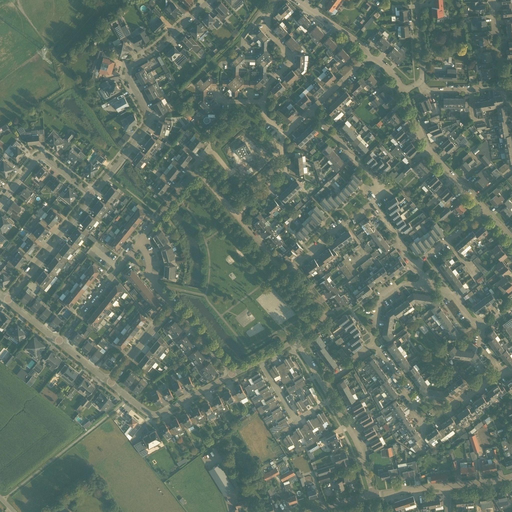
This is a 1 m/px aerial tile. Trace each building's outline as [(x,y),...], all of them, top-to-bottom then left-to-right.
[(330,0),(325,7),(328,9),(332,12),(334,8),(337,10),(341,4),(335,0),(330,0)] [(432,17),(437,16),(437,20),(444,19),(443,16),(442,0),(434,0),(435,8),(431,8),(432,17)] [(368,1),(363,8),(367,10),(372,4),(368,1)] [(228,10),(221,2),(215,8),(219,12),(216,15),(222,21),(228,15),(225,13),(228,10)] [(477,5),(477,2),(470,2),(471,9),(475,9),(475,12),(484,11),(484,4),(477,5)] [(180,10),(173,3),(171,5),(170,4),(164,10),(165,11),(164,12),(167,16),(168,15),(172,19),(178,13),(177,12),(180,10)] [(291,9),(293,11),(295,9),(291,4),(289,6),(286,3),(282,7),(287,13),(291,9)] [(511,5),(506,6),(506,9),(502,9),(501,10),(502,10),(503,17),(511,15),(511,14),(511,9),(511,8),(511,5)] [(159,17),(162,14),(155,7),(152,10),(159,17)] [(287,13),(282,7),(278,11),(279,12),(275,16),(279,21),(283,17),(287,13)] [(396,7),(397,15),(409,14),(409,13),(410,13),(410,10),(408,10),(408,9),(403,10),(403,7),(396,7)] [(203,18),(204,19),(202,20),(205,23),(205,24),(207,26),(208,25),(208,26),(211,23),(214,26),(216,26),(218,24),(220,26),(223,23),(216,16),(213,19),(209,14),(206,16),(205,16),(203,18)] [(301,24),(307,18),(304,14),(302,16),(300,14),(295,18),(301,24)] [(409,20),(409,14),(397,15),(395,16),(396,21),(398,20),(398,23),(404,23),(404,20),(409,20)] [(479,20),(479,16),(472,17),(473,25),(477,25),(477,29),(486,28),(485,20),(479,20)] [(311,23),(307,18),(301,24),(307,30),(311,26),(309,24),(311,23)] [(161,29),(163,28),(163,27),(166,25),(160,19),(152,27),(157,33),(161,29)] [(277,34),(283,28),(285,25),(282,22),(280,24),(279,24),(277,21),(274,25),(274,26),(275,28),(273,29),(277,34)] [(113,26),(115,31),(120,39),(125,36),(118,23),(113,26)] [(404,26),(404,23),(398,23),(398,28),(398,31),(410,31),(410,25),(404,26)] [(121,27),(126,36),(130,33),(126,25),(121,27)] [(200,35),(203,37),(209,32),(204,27),(201,29),(197,25),(193,28),(193,27),(190,30),(191,31),(190,31),(197,38),(200,35)] [(314,36),(320,30),(316,26),(313,29),(311,26),(307,30),(306,31),(310,35),(309,35),(312,38),(314,36)] [(258,39),(264,34),(259,28),(256,31),(252,31),(252,36),(256,36),(258,39)] [(283,28),(277,34),(281,38),(283,36),(285,38),(289,34),(283,28)] [(149,40),(144,30),(137,34),(137,35),(132,38),(136,46),(142,43),(142,44),(149,40)] [(324,34),(320,30),(314,36),(320,42),(324,38),(322,36),(324,34)] [(386,40),(387,38),(379,31),(375,35),(379,39),(376,43),(380,47),(386,40)] [(398,37),(399,37),(399,39),(405,39),(405,36),(410,36),(410,31),(398,31),(398,37)] [(289,34),(285,38),(287,40),(285,42),(289,46),(295,40),(291,36),(293,33),(291,32),(289,34)] [(481,32),(483,32),(473,33),(474,41),(479,41),(479,45),(488,44),(487,36),(481,36),(481,32)] [(261,46),(267,47),(267,43),(270,40),(264,34),(258,39),(256,41),(258,44),(258,46),(261,46)] [(191,46),(192,48),(192,49),(196,53),(201,48),(192,38),(189,41),(185,36),(184,37),(183,37),(182,37),(181,38),(180,40),(181,40),(180,41),(187,50),(191,46)] [(323,43),(327,47),(333,41),(329,37),(326,40),(324,38),(320,42),(317,45),(319,47),(323,43)] [(390,44),(386,40),(380,47),(384,50),(387,47),(389,48),(393,44),(394,44),(397,40),(395,38),(391,42),(390,44)] [(295,40),(289,46),(293,50),(294,48),(296,51),(301,47),(300,45),(295,40)] [(116,48),(116,49),(115,50),(114,51),(116,53),(117,54),(118,53),(120,56),(129,51),(123,41),(119,44),(118,45),(119,46),(116,48)] [(329,56),(337,49),(335,47),(337,45),(333,41),(327,47),(329,49),(326,51),(326,52),(327,54),(329,56)] [(388,54),(392,58),(398,51),(394,47),(396,46),(394,44),(393,44),(389,48),(391,50),(388,54)] [(298,53),(302,49),(304,51),(307,49),(303,45),(301,47),(296,51),(298,53)] [(263,59),(269,54),(267,51),(267,47),(261,46),(261,50),(258,53),(263,59)] [(180,52),(174,47),(171,49),(170,50),(167,53),(169,56),(168,57),(171,60),(172,59),(173,59),(176,63),(178,62),(182,62),(184,60),(188,57),(182,50),(180,52)] [(484,48),(477,48),(474,49),(474,53),(478,53),(478,55),(482,55),(483,61),(485,61),(485,63),(491,62),(491,60),(492,60),(491,55),(490,55),(490,51),(485,52),(484,48)] [(340,58),(346,53),(342,49),(339,51),(337,49),(329,56),(331,55),(333,57),(333,56),(337,60),(340,58)] [(399,49),(398,51),(392,58),(395,61),(399,57),(401,59),(405,55),(399,49)] [(102,60),(97,59),(95,68),(100,69),(99,72),(106,74),(106,73),(109,74),(110,71),(112,71),(114,62),(110,61),(110,59),(109,59),(110,55),(111,56),(103,52),(101,57),(103,58),(102,60)] [(250,61),(250,56),(245,56),(242,53),(236,58),(241,64),(245,61),(250,61)] [(250,56),(250,61),(255,62),(258,65),(263,59),(258,53),(255,56),(250,56)] [(346,53),(340,58),(346,65),(349,61),(347,59),(350,57),(346,53)] [(269,54),(263,59),(269,65),(272,62),(276,62),(276,57),(272,57),(269,54)] [(241,64),(236,58),(230,63),(233,67),(233,71),(238,71),(238,67),(241,64)] [(263,59),(258,65),(261,68),(260,72),(266,72),(266,68),(269,65),(263,59)] [(296,66),(298,66),(298,67),(296,70),(300,74),(304,70),(304,60),(296,60),(296,66)] [(136,73),(138,78),(147,74),(145,71),(151,68),(148,62),(139,67),(141,70),(136,73)] [(488,63),(480,64),(474,65),(475,71),(481,71),(481,73),(484,73),(484,77),(493,76),(492,68),(488,68),(488,63)] [(326,75),(332,81),(336,77),(334,75),(336,73),(331,68),(330,67),(328,69),(330,71),(326,75)] [(447,73),(439,73),(439,80),(456,80),(456,69),(453,69),(447,69),(447,73)] [(292,70),(288,74),(294,80),(300,74),(296,70),(294,72),(292,70)] [(148,83),(155,79),(151,71),(147,74),(138,78),(141,84),(142,83),(147,81),(148,83)] [(235,84),(241,78),(238,75),(238,71),(233,71),(233,75),(230,78),(235,84)] [(257,79),(263,85),(269,79),(266,76),(266,72),(260,72),(260,76),(257,79)] [(285,79),(283,81),(289,87),(290,88),(292,87),(289,84),(294,80),(288,74),(284,78),(285,79)] [(326,75),(320,80),(320,81),(324,85),(326,83),(328,84),(332,81),(326,75)] [(355,95),(365,86),(368,83),(370,86),(376,81),(371,75),(366,79),(364,76),(359,80),(357,82),(349,89),(355,95)] [(209,77),(204,82),(209,88),(212,85),(216,85),(216,80),(212,80),(209,77)] [(311,84),(314,86),(319,92),(323,89),(322,87),(324,85),(320,81),(317,77),(314,79),(315,80),(311,84)] [(226,86),(229,89),(235,84),(230,78),(227,80),(223,80),(222,86),(226,86)] [(235,84),(240,89),(244,86),(248,87),(248,81),(244,81),(241,78),(235,84)] [(147,94),(156,89),(159,87),(155,79),(148,83),(150,86),(144,89),(147,94)] [(206,91),(209,88),(204,82),(200,79),(197,82),(194,84),(197,88),(201,91),(200,95),(206,95),(206,91)] [(250,81),(250,87),(254,87),(257,90),(263,85),(257,79),(254,81),(250,81)] [(116,92),(119,90),(115,83),(111,85),(110,86),(107,80),(101,84),(104,89),(101,90),(106,98),(112,94),(113,95),(117,93),(116,92)] [(279,82),(275,85),(281,91),(283,90),(286,90),(289,87),(283,81),(281,83),(279,82)] [(235,84),(229,89),(232,92),(232,96),(237,96),(238,92),(240,89),(235,84)] [(272,95),(273,95),(277,99),(279,97),(277,95),(281,91),(275,85),(271,89),(275,93),(273,95),(273,94),(272,95)] [(319,92),(314,86),(307,92),(312,97),(314,94),(315,96),(319,92)] [(147,94),(150,99),(155,96),(157,99),(162,96),(164,95),(159,87),(156,89),(147,94)] [(343,92),(341,94),(347,101),(350,99),(352,101),(354,100),(360,106),(362,104),(351,92),(349,94),(346,91),(344,93),(343,92)] [(389,96),(383,91),(379,95),(385,102),(382,105),(387,110),(392,105),(390,103),(394,100),(390,95),(389,96)] [(307,92),(301,98),(307,104),(311,100),(309,99),(312,97),(307,92)] [(345,103),(347,101),(341,94),(339,96),(340,97),(338,99),(346,108),(348,106),(345,103)] [(206,95),(200,95),(200,99),(199,100),(197,101),(199,104),(203,107),(209,102),(206,99),(206,95)] [(493,99),(485,101),(487,109),(491,109),(491,110),(493,110),(493,108),(497,108),(497,113),(494,113),(495,114),(493,114),(493,111),(489,112),(489,117),(490,117),(491,117),(494,116),(496,115),(496,116),(507,114),(505,106),(502,106),(501,104),(503,103),(501,95),(493,96),(493,99)] [(162,96),(157,99),(158,102),(153,105),(156,110),(164,105),(167,104),(168,103),(165,98),(164,99),(162,96)] [(106,107),(108,106),(109,108),(111,109),(113,110),(115,110),(116,110),(117,110),(118,112),(129,106),(124,97),(117,101),(116,97),(104,103),(105,104),(106,107)] [(295,104),(299,108),(301,106),(303,108),(307,104),(301,98),(295,104)] [(375,98),(373,101),(371,102),(375,107),(380,103),(375,98)] [(468,107),(468,101),(465,101),(465,98),(459,98),(459,107),(463,107),(465,111),(469,111),(469,107),(468,107)] [(334,100),(332,102),(339,109),(341,107),(344,110),(346,108),(338,99),(335,101),(334,100)] [(428,99),(423,101),(427,110),(432,108),(433,112),(437,111),(433,103),(430,104),(428,99)] [(449,107),(449,99),(443,99),(443,101),(440,101),(440,107),(449,107)] [(427,110),(423,101),(418,103),(423,115),(428,113),(427,110)] [(212,110),(216,111),(215,116),(219,116),(220,105),(216,105),(212,105),(209,102),(203,107),(206,111),(209,114),(212,110)] [(333,119),(335,118),(337,116),(341,112),(339,109),(332,102),(330,104),(331,105),(329,107),(330,108),(326,112),(333,119)] [(164,105),(156,110),(159,115),(164,112),(166,115),(171,112),(167,104),(164,105)] [(289,110),(294,116),(298,112),(297,110),(299,108),(295,104),(289,110)] [(290,120),(294,116),(289,110),(285,113),(283,112),(281,114),(285,118),(287,116),(290,120)] [(391,116),(388,113),(383,118),(387,122),(389,120),(394,125),(401,119),(395,112),(391,116)] [(127,117),(129,122),(123,127),(128,131),(136,121),(137,121),(135,117),(136,116),(134,114),(133,114),(127,117)] [(355,120),(350,125),(351,126),(355,121),(356,122),(358,120),(352,114),(351,116),(355,120)] [(432,132),(442,128),(439,121),(439,118),(438,119),(430,122),(431,124),(434,123),(434,125),(428,128),(430,133),(432,132)] [(158,121),(157,126),(166,129),(170,130),(172,124),(170,124),(171,121),(165,119),(164,122),(158,121)] [(343,124),(344,125),(339,129),(341,131),(340,133),(342,134),(349,127),(351,126),(347,122),(346,121),(343,124)] [(311,125),(307,128),(313,135),(317,131),(311,125)] [(27,138),(28,138),(29,144),(39,143),(38,134),(32,135),(31,132),(26,133),(25,132),(22,126),(17,129),(23,138),(25,136),(27,138)] [(166,129),(157,126),(155,132),(161,134),(160,137),(166,139),(167,136),(164,135),(166,129)] [(349,127),(342,134),(344,136),(345,135),(347,137),(355,130),(351,126),(349,127)] [(440,134),(444,139),(450,133),(448,131),(446,132),(444,127),(442,128),(432,132),(434,137),(440,134)] [(313,135),(307,128),(303,132),(309,138),(313,135)] [(395,130),(388,136),(391,139),(393,137),(396,141),(405,133),(402,129),(397,133),(395,130)] [(71,130),(64,139),(68,142),(75,133),(71,130)] [(350,143),(356,136),(358,134),(355,130),(347,137),(349,140),(348,141),(350,143)] [(450,133),(444,139),(446,141),(441,145),(445,149),(455,140),(451,136),(452,135),(455,133),(453,130),(450,133)] [(303,132),(299,136),(304,142),(309,138),(303,132)] [(202,138),(195,133),(193,135),(196,137),(192,142),(199,147),(203,143),(198,139),(200,137),(201,138),(202,138)] [(398,151),(404,145),(402,143),(409,136),(405,133),(396,141),(399,144),(390,152),(393,155),(398,151)] [(50,135),(49,136),(48,137),(48,139),(49,140),(50,140),(48,143),(51,145),(50,146),(53,148),(54,148),(57,150),(65,141),(56,134),(54,137),(53,136),(51,135),(50,135)] [(304,142),(299,136),(295,140),(300,146),(304,142)] [(355,146),(360,141),(356,136),(350,143),(351,145),(353,144),(355,146)] [(151,137),(148,141),(155,147),(157,149),(161,145),(163,142),(158,138),(156,141),(151,137)] [(462,146),(467,141),(468,141),(465,138),(459,143),(459,142),(458,143),(455,140),(445,149),(448,153),(453,149),(455,151),(461,145),(462,146)] [(20,149),(23,145),(16,140),(11,146),(15,149),(13,152),(12,151),(10,154),(11,155),(10,156),(17,162),(22,156),(23,157),(25,153),(20,149)] [(481,157),(480,158),(486,166),(491,162),(487,142),(486,140),(477,147),(480,150),(478,152),(481,157)] [(148,141),(144,146),(149,150),(147,152),(152,156),(155,152),(153,150),(155,147),(148,141)] [(360,141),(355,146),(357,148),(356,149),(357,151),(364,145),(360,141)] [(196,152),(199,147),(192,142),(189,146),(186,144),(184,147),(190,152),(191,152),(191,151),(190,152),(189,151),(191,148),(196,152)] [(406,147),(404,145),(398,151),(400,153),(404,150),(407,154),(415,147),(411,143),(406,147)] [(240,158),(250,152),(246,144),(235,150),(240,158)] [(332,149),(328,145),(322,151),(326,155),(332,149)] [(364,145),(357,151),(359,153),(360,152),(363,154),(368,149),(364,145)] [(511,151),(511,145),(504,147),(504,150),(500,151),(501,153),(505,153),(511,151)] [(184,147),(182,149),(185,151),(181,156),(188,161),(192,157),(187,153),(189,151),(190,152),(184,147)] [(418,151),(415,147),(407,154),(404,156),(408,160),(407,161),(409,163),(416,157),(414,155),(418,151)] [(69,163),(70,162),(73,164),(78,159),(80,161),(80,162),(86,155),(80,151),(78,153),(72,148),(70,151),(69,150),(64,157),(67,160),(69,163)] [(332,149),(326,155),(330,159),(336,153),(332,149)] [(140,151),(136,155),(144,161),(148,157),(150,159),(152,156),(147,152),(145,155),(140,151)] [(334,163),(340,158),(336,153),(330,159),(334,163)] [(365,162),(367,164),(374,158),(370,154),(364,159),(366,161),(365,162)] [(13,169),(8,165),(10,161),(3,155),(0,159),(0,161),(2,163),(0,165),(0,172),(0,173),(6,177),(7,177),(8,175),(8,174),(13,169)] [(86,169),(83,173),(90,178),(98,169),(97,168),(101,164),(102,164),(106,159),(100,155),(96,160),(97,161),(95,164),(93,165),(91,163),(89,165),(87,165),(86,166),(84,167),(86,169)] [(140,166),(144,161),(136,155),(133,160),(137,164),(135,166),(140,170),(142,168),(140,166)] [(175,158),(173,161),(179,166),(179,165),(179,166),(178,165),(180,162),(184,166),(188,161),(181,156),(177,160),(175,158)] [(469,165),(474,161),(471,157),(466,161),(465,161),(460,166),(465,172),(471,167),(469,165)] [(504,164),(503,165),(507,169),(511,164),(511,157),(505,158),(506,163),(504,164)] [(344,162),(340,158),(334,163),(338,167),(344,162)] [(374,158),(367,164),(369,166),(370,165),(372,167),(377,162),(374,158)] [(380,160),(377,162),(372,167),(379,174),(381,173),(382,174),(390,166),(386,162),(384,163),(381,159),(380,160)] [(413,168),(417,172),(419,170),(424,174),(430,169),(422,160),(413,168)] [(173,165),(170,170),(177,175),(180,171),(176,167),(178,165),(179,166),(173,161),(171,163),(173,165)] [(409,165),(405,168),(403,171),(406,174),(412,168),(409,165)] [(45,170),(46,169),(43,167),(42,167),(36,174),(42,179),(38,184),(42,187),(48,179),(44,177),(48,172),(45,170)] [(496,178),(501,174),(496,168),(491,172),(496,178)] [(163,172),(161,175),(168,180),(168,179),(168,180),(166,179),(168,176),(173,180),(177,175),(170,170),(166,174),(163,172)] [(481,171),(475,176),(477,178),(478,177),(479,178),(474,182),(480,189),(487,184),(483,179),(486,177),(481,171)] [(348,181),(349,182),(355,188),(361,182),(360,180),(361,179),(355,172),(351,176),(352,178),(348,181)] [(162,179),(158,184),(165,190),(169,185),(164,181),(166,179),(168,180),(167,180),(168,180),(161,175),(160,177),(162,179)] [(428,190),(429,189),(439,180),(436,176),(431,180),(428,177),(422,184),(428,190)] [(63,184),(57,179),(53,184),(49,181),(50,180),(49,180),(44,186),(50,190),(52,188),(56,191),(58,189),(59,189),(61,186),(63,184)] [(296,180),(292,184),(297,190),(302,186),(296,180)] [(443,184),(439,180),(429,189),(433,193),(432,194),(434,196),(440,190),(438,188),(443,184)] [(345,186),(352,193),(354,191),(352,190),(355,188),(349,182),(345,186)] [(162,194),(165,190),(158,184),(155,188),(152,186),(150,189),(157,194),(157,193),(156,194),(155,193),(157,190),(162,194)] [(297,190),(292,184),(288,188),(293,194),(297,190)] [(118,199),(123,192),(118,188),(116,190),(112,186),(108,191),(118,199)] [(350,195),(352,193),(345,186),(341,190),(346,196),(349,194),(350,195)] [(488,195),(491,199),(490,200),(494,205),(498,202),(500,204),(505,200),(500,195),(498,193),(501,189),(500,190),(498,187),(488,195)] [(288,188),(283,192),(289,198),(293,194),(288,188)] [(440,190),(434,196),(433,197),(428,202),(430,205),(438,198),(441,201),(443,199),(451,192),(447,188),(442,192),(440,190)] [(20,192),(19,194),(19,195),(24,200),(24,201),(27,203),(31,197),(33,199),(36,195),(31,190),(29,193),(24,189),(21,193),(20,192)] [(74,192),(72,191),(69,189),(65,193),(62,191),(57,198),(60,201),(61,199),(66,203),(68,201),(71,203),(74,199),(74,200),(77,197),(76,196),(77,195),(74,193),(74,192)] [(337,194),(343,201),(345,199),(344,198),(346,196),(341,190),(337,194)] [(109,199),(107,202),(112,206),(118,199),(108,191),(104,196),(109,199)] [(289,198),(283,192),(279,196),(285,202),(289,198)] [(335,192),(331,196),(338,204),(340,202),(341,203),(343,201),(337,194),(335,192)] [(454,196),(451,192),(443,199),(447,202),(444,205),(443,206),(446,209),(448,208),(448,207),(453,203),(450,200),(454,196)] [(331,210),(338,204),(331,196),(330,195),(326,199),(324,197),(320,201),(328,210),(329,208),(331,210)] [(399,202),(395,197),(386,204),(387,206),(385,207),(391,215),(397,210),(400,208),(397,203),(399,202)] [(274,199),(270,203),(279,212),(283,209),(281,207),(284,205),(279,200),(277,203),(274,199)] [(505,218),(511,211),(510,209),(511,206),(511,205),(508,201),(507,199),(502,204),(504,207),(499,211),(505,218)] [(100,200),(97,205),(104,211),(108,206),(110,208),(112,206),(107,202),(105,204),(100,200)] [(21,208),(14,202),(9,208),(13,212),(11,215),(17,220),(20,217),(16,214),(21,208)] [(269,210),(266,212),(271,217),(273,215),(274,216),(275,216),(279,212),(270,203),(269,202),(269,203),(265,207),(269,210)] [(457,216),(466,208),(461,203),(456,208),(453,210),(457,216)] [(134,212),(143,219),(145,216),(144,215),(145,213),(144,213),(146,210),(138,204),(136,206),(138,208),(134,212)] [(97,213),(96,216),(101,220),(103,217),(100,216),(104,211),(97,205),(93,210),(97,213)] [(313,211),(310,214),(309,215),(312,218),(317,224),(324,217),(322,215),(323,214),(316,205),(311,209),(313,211)] [(59,211),(52,206),(50,208),(53,210),(49,215),(56,221),(60,216),(55,212),(57,210),(59,211),(58,211),(59,212),(59,211)] [(439,220),(443,217),(444,218),(451,212),(448,208),(446,209),(441,214),(441,215),(437,218),(439,220)] [(397,210),(391,215),(392,217),(391,218),(393,220),(400,215),(397,210)] [(131,217),(139,223),(140,221),(141,221),(143,219),(134,212),(131,217)] [(89,214),(88,215),(85,219),(93,225),(96,220),(99,222),(101,220),(96,216),(94,218),(89,214)] [(257,229),(265,223),(261,219),(263,217),(260,214),(255,218),(257,221),(254,224),(257,229)] [(52,225),(56,221),(49,215),(45,220),(43,218),(41,220),(48,225),(47,225),(46,224),(48,222),(52,225)] [(396,225),(403,220),(404,220),(400,215),(393,220),(394,223),(396,222),(397,224),(396,225)] [(2,231),(3,232),(6,227),(8,228),(10,228),(12,225),(11,224),(14,221),(9,217),(7,220),(2,216),(0,218),(0,229),(2,231)] [(127,221),(135,228),(137,225),(139,223),(131,217),(127,221)] [(317,224),(312,218),(307,222),(314,229),(316,227),(315,226),(317,224)] [(93,225),(85,219),(81,224),(86,227),(84,230),(89,234),(91,231),(89,230),(93,225)] [(367,228),(374,223),(372,221),(371,222),(369,219),(366,222),(364,219),(359,223),(361,225),(363,224),(367,228)] [(47,226),(48,225),(41,220),(39,222),(42,224),(38,229),(45,235),(49,230),(44,226),(46,224),(47,225),(47,226)] [(403,220),(396,225),(402,233),(404,231),(405,232),(412,227),(408,223),(406,224),(403,220)] [(135,228),(127,221),(123,225),(125,227),(131,232),(133,230),(134,230),(135,228)] [(303,226),(309,231),(311,229),(312,231),(314,229),(307,222),(303,226)] [(428,231),(430,235),(435,241),(443,235),(441,233),(443,231),(436,222),(431,226),(433,228),(428,231)] [(268,227),(265,223),(257,229),(261,233),(265,230),(267,233),(272,228),(269,226),(268,227)] [(367,228),(370,233),(376,229),(374,226),(376,225),(374,223),(367,228)] [(486,224),(484,226),(483,225),(479,229),(484,235),(488,231),(491,229),(486,224)] [(25,225),(23,227),(29,234),(32,231),(25,225)] [(306,237),(307,235),(308,235),(306,233),(309,231),(303,226),(299,230),(306,237)] [(125,227),(121,231),(128,237),(130,234),(131,232),(125,227)] [(156,242),(166,234),(165,235),(164,234),(165,234),(161,230),(162,229),(160,227),(155,231),(157,235),(153,238),(156,241),(156,242)] [(269,243),(278,235),(274,230),(276,229),(274,227),(272,228),(267,233),(269,235),(265,238),(269,242),(268,243),(269,243)] [(73,232),(74,233),(81,239),(84,241),(89,234),(84,230),(82,232),(78,228),(77,229),(76,228),(73,232)] [(41,239),(45,235),(38,229),(34,234),(32,232),(30,234),(36,239),(35,238),(37,236),(41,239)] [(376,229),(370,233),(373,238),(381,232),(379,230),(378,231),(376,229)] [(479,229),(474,233),(480,239),(484,235),(479,229)] [(128,237),(121,231),(120,230),(116,234),(124,241),(126,239),(128,237)] [(306,237),(299,230),(295,234),(300,239),(303,237),(304,238),(306,237)] [(345,231),(343,233),(348,240),(353,237),(348,231),(346,233),(345,231)] [(473,241),(475,239),(478,242),(480,240),(480,239),(474,233),(472,231),(468,235),(473,241)] [(75,241),(73,244),(78,248),(80,245),(78,244),(81,239),(74,233),(73,232),(70,236),(71,237),(70,238),(75,241)] [(373,238),(377,242),(383,238),(381,235),(382,234),(381,232),(373,238)] [(348,240),(343,233),(341,234),(342,236),(339,238),(344,244),(348,240)] [(24,241),(27,243),(34,249),(37,244),(33,240),(35,238),(36,239),(36,240),(36,239),(30,234),(28,236),(24,241)] [(113,239),(111,237),(121,246),(123,243),(124,241),(116,234),(113,239)] [(170,244),(168,240),(166,236),(165,236),(167,234),(166,234),(156,242),(159,246),(163,243),(165,246),(170,244)] [(278,246),(283,242),(284,242),(282,239),(278,235),(269,243),(272,247),(276,244),(278,246)] [(435,241),(430,235),(426,238),(431,245),(433,244),(432,242),(435,241)] [(468,235),(464,238),(469,245),(473,241),(468,235)] [(119,248),(121,246),(111,237),(107,242),(109,244),(107,246),(112,250),(114,247),(116,249),(118,247),(119,248)] [(336,238),(334,240),(339,247),(344,244),(339,238),(337,239),(336,238)] [(377,242),(380,247),(388,241),(386,239),(385,240),(383,238),(377,242)] [(429,247),(431,245),(426,238),(421,241),(426,247),(428,245),(429,247)] [(464,238),(459,242),(464,248),(469,245),(464,238)] [(426,247),(421,241),(420,239),(416,243),(414,240),(409,244),(410,246),(416,253),(417,252),(419,254),(427,249),(426,247)] [(339,247),(334,240),(331,241),(332,243),(330,245),(334,250),(339,247)] [(388,241),(380,247),(383,251),(380,253),(382,256),(383,255),(388,252),(386,249),(390,247),(388,244),(389,243),(388,241)] [(78,248),(73,244),(71,246),(66,242),(63,247),(70,253),(72,255),(78,248)] [(464,248),(459,242),(455,246),(460,252),(462,254),(463,254),(467,251),(464,248)] [(30,253),(34,249),(27,243),(23,248),(20,246),(18,248),(25,253),(23,252),(25,250),(30,253)] [(291,245),(288,247),(293,252),(295,250),(299,253),(303,249),(296,243),(292,246),(291,245)] [(498,258),(500,261),(503,259),(507,256),(508,255),(504,250),(505,250),(503,248),(499,243),(498,244),(498,245),(491,250),(494,253),(490,256),(492,258),(496,255),(496,256),(493,259),(494,261),(498,258)] [(170,244),(165,246),(166,249),(161,251),(162,255),(162,256),(175,252),(173,252),(173,251),(170,244)] [(63,247),(59,252),(64,255),(62,258),(67,262),(69,259),(66,258),(70,253),(63,247)] [(288,247),(282,253),(286,258),(289,256),(292,259),(296,255),(293,252),(288,247)] [(25,253),(18,248),(16,250),(19,252),(15,257),(22,263),(26,258),(21,254),(23,252),(25,253),(24,253),(25,254),(25,253)] [(335,258),(338,256),(334,250),(332,252),(329,248),(324,252),(330,259),(334,256),(335,258)] [(175,252),(162,256),(163,256),(164,260),(169,259),(170,262),(175,262),(174,254),(173,254),(173,253),(175,252)] [(324,252),(320,255),(323,259),(320,261),(324,266),(327,264),(326,263),(330,259),(324,252)] [(55,256),(51,261),(59,267),(61,269),(67,262),(62,258),(60,260),(55,256)] [(8,263),(11,265),(14,267),(13,267),(12,266),(14,264),(19,267),(22,263),(15,257),(12,262),(9,260),(7,262),(8,263)] [(395,264),(400,270),(402,268),(403,270),(408,266),(401,257),(399,259),(400,261),(395,264)] [(447,260),(445,258),(440,261),(442,264),(439,266),(441,269),(440,270),(441,272),(449,266),(451,264),(448,260),(447,260)] [(324,266),(320,261),(317,263),(314,259),(310,263),(315,270),(320,267),(321,269),(324,266)] [(506,264),(503,259),(500,261),(495,265),(498,268),(494,271),(496,273),(499,270),(500,271),(496,274),(498,276),(502,273),(504,276),(506,275),(510,271),(511,272),(511,271),(508,266),(509,265),(507,263),(506,264)] [(397,272),(400,270),(395,264),(393,260),(390,262),(393,266),(391,267),(396,275),(398,273),(397,272)] [(55,276),(57,273),(55,272),(59,267),(51,261),(48,266),(52,269),(50,272),(55,276)] [(175,262),(170,262),(169,266),(164,266),(164,271),(177,271),(175,271),(175,270),(176,270),(175,262)] [(94,263),(92,265),(91,264),(87,269),(96,276),(98,273),(99,271),(97,269),(99,266),(94,263)] [(315,270),(310,263),(305,266),(308,270),(305,272),(309,277),(312,275),(311,273),(315,270)] [(386,265),(384,267),(386,271),(389,274),(390,277),(393,275),(394,276),(396,275),(391,267),(388,269),(386,265)] [(446,275),(452,271),(449,266),(441,272),(443,274),(444,273),(446,275)] [(389,274),(386,271),(384,267),(383,267),(379,270),(383,276),(385,274),(386,276),(389,274)] [(127,268),(122,272),(124,274),(124,275),(127,279),(136,272),(134,270),(133,270),(131,268),(129,271),(127,268)] [(383,276),(379,270),(377,268),(372,271),(374,274),(379,281),(382,279),(381,278),(383,276)] [(0,275),(1,277),(0,279),(0,278),(0,284),(1,285),(2,285),(4,286),(6,283),(7,283),(9,280),(9,279),(10,279),(6,276),(8,273),(2,269),(0,271),(1,272),(0,272),(0,275)] [(92,280),(96,276),(87,269),(84,273),(86,275),(92,280)] [(44,270),(40,275),(50,283),(55,276),(50,272),(49,274),(44,271),(44,270)] [(164,271),(164,276),(169,276),(169,280),(175,282),(176,278),(174,278),(176,273),(175,273),(175,272),(177,272),(177,271),(164,271)] [(322,289),(330,283),(332,281),(329,277),(329,276),(332,274),(330,271),(326,274),(321,278),(323,281),(319,284),(322,289)] [(452,271),(446,275),(448,278),(446,279),(448,281),(455,275),(452,271)] [(136,272),(127,279),(128,279),(129,278),(132,282),(139,277),(137,275),(138,274),(136,272)] [(370,277),(374,283),(376,281),(377,282),(379,281),(374,274),(370,277)] [(50,283),(40,275),(36,280),(37,280),(41,284),(39,286),(44,290),(50,283)] [(86,275),(82,280),(89,285),(92,280),(86,275)] [(451,282),(453,285),(459,280),(455,275),(448,281),(450,283),(451,282)] [(504,287),(500,290),(502,292),(505,289),(508,292),(511,288),(511,282),(511,281),(511,280),(511,279),(510,280),(506,275),(504,276),(499,281),(501,284),(498,287),(500,289),(503,286),(504,287)] [(139,277),(132,282),(136,287),(143,281),(141,279),(139,277)] [(365,280),(368,284),(370,288),(372,286),(371,285),(374,283),(370,277),(365,280)] [(85,289),(89,285),(82,280),(79,284),(85,289)] [(459,280),(453,285),(455,287),(453,288),(455,290),(462,285),(459,280)] [(136,287),(140,291),(146,286),(144,284),(145,283),(143,281),(136,287)] [(332,293),(337,289),(335,286),(333,287),(330,283),(322,289),(326,293),(329,290),(332,293)] [(469,290),(467,288),(468,287),(465,283),(462,285),(455,290),(456,292),(458,291),(460,294),(463,291),(465,294),(469,290)] [(82,294),(85,289),(79,284),(75,288),(82,294)] [(368,284),(363,288),(369,295),(371,293),(370,292),(372,290),(370,288),(368,284)] [(121,289),(116,285),(113,290),(119,295),(121,297),(125,292),(126,293),(127,292),(123,286),(121,289)] [(148,287),(148,288),(146,286),(140,291),(143,296),(150,290),(148,287)] [(78,298),(82,294),(75,288),(72,293),(78,298)] [(359,291),(363,297),(366,295),(367,297),(369,295),(363,288),(359,291)] [(333,303),(341,297),(338,293),(339,291),(337,289),(332,293),(334,295),(330,298),(333,303)] [(113,290),(109,294),(116,299),(119,295),(113,290)] [(150,290),(143,296),(147,300),(154,295),(152,292),(150,290)] [(30,302),(36,296),(31,292),(29,294),(26,291),(24,293),(23,294),(24,295),(21,299),(20,299),(20,300),(25,304),(25,303),(29,299),(31,301),(30,302)] [(78,298),(72,293),(69,291),(66,296),(74,303),(78,298)] [(353,293),(350,295),(357,304),(362,300),(361,299),(363,297),(359,291),(354,294),(353,293)] [(407,300),(412,305),(415,303),(413,293),(406,298),(407,300)] [(491,293),(486,296),(491,303),(496,300),(491,293)] [(116,299),(109,294),(105,298),(112,304),(115,306),(118,302),(116,299)] [(420,294),(418,303),(426,304),(427,295),(420,294)] [(149,305),(158,299),(156,296),(155,297),(154,295),(147,300),(151,304),(149,305)] [(427,295),(426,304),(429,304),(434,296),(427,295)] [(72,305),(74,303),(66,296),(62,300),(59,298),(57,300),(61,304),(64,306),(65,306),(64,306),(66,304),(70,307),(72,305)] [(434,296),(429,304),(432,308),(437,304),(439,303),(434,296)] [(487,306),(491,303),(486,296),(482,300),(487,306)] [(344,301),(341,297),(333,303),(336,307),(340,304),(342,307),(347,303),(345,300),(344,301)] [(108,308),(112,304),(105,298),(102,303),(108,308)] [(41,309),(46,303),(41,300),(39,302),(36,299),(34,301),(33,302),(34,303),(31,307),(30,307),(30,308),(35,312),(35,311),(39,307),(41,309)] [(158,299),(149,305),(144,310),(146,312),(148,311),(151,308),(153,310),(155,312),(160,308),(158,306),(160,304),(159,302),(160,301),(158,299)] [(412,305),(407,300),(403,303),(407,310),(412,306),(412,305)] [(482,300),(477,303),(482,310),(487,306),(482,300)] [(46,303),(41,309),(44,311),(40,315),(45,319),(48,315),(49,315),(50,314),(52,312),(48,309),(50,307),(46,303)] [(102,303),(98,307),(107,314),(108,315),(112,311),(108,308),(102,303)] [(407,310),(403,303),(398,307),(403,313),(407,310)] [(477,313),(482,310),(477,303),(472,307),(477,313)] [(61,304),(55,311),(50,318),(51,317),(54,319),(50,323),(55,327),(58,323),(59,323),(60,322),(62,320),(58,317),(66,308),(64,306),(61,304)] [(437,304),(432,308),(431,309),(434,314),(441,309),(437,304)] [(103,319),(107,314),(98,307),(95,312),(103,319)] [(132,319),(141,326),(143,324),(142,323),(146,319),(142,316),(142,315),(141,314),(144,312),(140,307),(137,310),(139,312),(132,319)] [(393,310),(397,316),(398,317),(403,313),(398,307),(393,310)] [(385,314),(394,318),(397,316),(393,310),(392,309),(385,314)] [(438,318),(444,314),(441,309),(434,314),(438,318)] [(95,312),(91,316),(100,323),(103,319),(95,312)] [(4,314),(4,315),(1,313),(0,314),(0,325),(4,328),(8,323),(11,319),(4,314)] [(394,318),(385,314),(384,321),(393,322),(394,318)] [(448,319),(444,314),(438,318),(442,323),(448,319)] [(348,328),(354,323),(355,322),(349,315),(347,316),(346,315),(338,321),(337,319),(335,321),(336,322),(337,321),(340,326),(342,325),(346,329),(348,328)] [(96,328),(100,323),(91,316),(87,321),(94,326),(92,328),(91,328),(96,332),(98,329),(96,328)] [(511,333),(511,318),(503,325),(505,328),(505,329),(506,330),(506,329),(510,335),(511,333)] [(128,324),(130,326),(131,326),(137,331),(141,326),(132,319),(128,324)] [(448,319),(442,323),(445,328),(452,323),(448,319)] [(393,322),(384,321),(383,328),(392,329),(393,322)] [(166,328),(170,332),(179,325),(177,323),(176,323),(175,322),(172,324),(171,324),(170,325),(167,322),(162,328),(164,330),(166,328)] [(356,326),(354,323),(348,328),(351,332),(358,327),(357,325),(356,326)] [(455,328),(452,323),(445,328),(449,333),(455,328)] [(11,327),(7,332),(14,337),(17,339),(16,339),(20,342),(21,342),(22,343),(25,338),(24,337),(28,333),(24,330),(23,331),(21,328),(17,325),(14,329),(11,327)] [(174,337),(171,339),(173,341),(179,336),(177,334),(179,333),(178,332),(182,330),(180,328),(181,327),(179,325),(170,332),(174,337)] [(130,326),(127,330),(133,335),(137,331),(131,326),(130,326)] [(351,332),(354,337),(355,337),(358,334),(361,333),(359,330),(360,329),(358,327),(351,332)] [(455,328),(449,333),(452,338),(459,333),(455,328)] [(133,335),(127,330),(123,335),(130,340),(133,335)] [(487,335),(490,339),(494,336),(496,335),(496,334),(493,330),(487,335)] [(76,345),(76,344),(80,340),(82,342),(81,343),(87,337),(82,333),(80,335),(77,332),(75,334),(74,335),(75,336),(72,340),(71,340),(71,341),(76,345)] [(120,339),(126,344),(130,340),(123,335),(121,333),(118,337),(120,339)] [(391,333),(382,335),(387,341),(394,336),(391,333)] [(355,337),(354,337),(349,341),(352,345),(350,347),(354,352),(363,345),(362,344),(364,342),(358,334),(355,337)] [(178,342),(181,346),(190,339),(188,337),(186,335),(183,338),(183,337),(181,339),(179,336),(173,341),(175,344),(178,342)] [(315,345),(322,340),(318,335),(314,338),(313,337),(311,339),(315,345)] [(491,346),(498,341),(494,336),(490,339),(488,341),(491,346)] [(32,357),(38,362),(44,354),(40,351),(44,346),(34,338),(24,351),(26,349),(30,353),(29,355),(31,352),(34,354),(32,357)] [(116,344),(115,343),(113,341),(111,344),(116,348),(118,345),(122,349),(124,346),(124,347),(126,344),(120,339),(116,344)] [(185,351),(183,353),(185,355),(191,350),(189,348),(190,347),(190,346),(193,344),(191,342),(192,341),(190,339),(181,346),(185,351)] [(90,348),(93,350),(97,345),(92,341),(91,343),(87,340),(85,342),(86,342),(84,344),(85,345),(82,349),(87,353),(90,348)] [(157,340),(154,345),(163,352),(169,346),(164,341),(162,344),(157,340)] [(325,345),(322,340),(315,345),(317,347),(315,348),(317,351),(323,346),(325,345)] [(495,350),(501,346),(504,344),(502,341),(500,343),(498,341),(491,346),(495,350)] [(387,347),(391,352),(397,348),(394,343),(387,347)] [(498,355),(500,355),(506,350),(508,348),(505,343),(504,344),(501,346),(495,350),(498,355)] [(91,356),(91,357),(96,361),(96,360),(100,356),(101,357),(102,355),(103,353),(100,350),(101,348),(97,345),(93,350),(95,352),(91,356)] [(154,345),(150,349),(155,353),(153,355),(158,359),(163,352),(154,345)] [(327,351),(323,346),(317,351),(319,353),(317,354),(319,356),(327,351)] [(447,351),(452,357),(457,349),(454,346),(447,351)] [(401,352),(397,348),(391,352),(394,357),(401,352)] [(193,353),(191,350),(185,355),(187,357),(189,356),(193,360),(202,353),(200,351),(199,351),(198,349),(195,352),(194,351),(193,353)] [(452,357),(460,358),(461,350),(457,349),(452,357)] [(511,352),(509,353),(506,350),(500,355),(503,359),(511,353),(511,352)] [(330,355),(327,351),(319,356),(321,358),(322,357),(324,360),(330,355)] [(466,359),(470,360),(475,352),(467,351),(466,359)] [(45,360),(52,365),(55,368),(56,367),(57,368),(59,364),(58,364),(61,360),(51,352),(45,360)] [(394,357),(398,362),(405,357),(401,352),(394,357)] [(473,363),(479,358),(475,352),(470,360),(473,363)] [(107,369),(109,366),(112,368),(116,363),(110,359),(112,357),(107,353),(102,360),(103,359),(105,360),(102,365),(101,365),(106,369),(107,369)] [(194,367),(196,369),(202,364),(200,362),(202,361),(201,360),(204,358),(203,356),(204,355),(202,353),(193,360),(197,365),(194,367)] [(511,353),(503,359),(506,364),(511,359),(511,357),(510,355),(511,354),(511,353)] [(11,354),(4,362),(7,365),(14,357),(11,354)] [(146,354),(142,359),(152,366),(155,362),(158,364),(160,361),(158,359),(153,355),(151,358),(146,354)] [(333,360),(330,355),(324,360),(326,362),(324,363),(326,365),(333,360)] [(360,363),(366,371),(376,363),(373,358),(370,360),(368,358),(368,357),(360,363)] [(408,362),(405,357),(398,362),(402,367),(408,362)] [(291,367),(295,365),(290,358),(286,360),(286,359),(284,360),(285,362),(280,365),(290,380),(293,379),(292,379),(298,375),(296,371),(292,373),(289,369),(291,368),(291,367)] [(473,363),(476,368),(483,363),(479,358),(473,363)] [(143,367),(141,369),(146,373),(152,366),(142,359),(139,363),(143,367)] [(337,364),(333,360),(326,365),(327,367),(329,366),(331,369),(337,364)] [(43,368),(37,362),(33,368),(39,373),(43,368)] [(405,372),(407,371),(412,367),(408,362),(402,367),(405,372)] [(201,370),(204,374),(213,367),(211,364),(211,365),(209,363),(206,366),(206,365),(204,367),(202,364),(196,369),(198,371),(201,370)] [(376,363),(366,371),(368,372),(371,370),(373,373),(380,368),(376,363)] [(483,363),(476,368),(480,373),(487,368),(483,363)] [(276,367),(274,366),(272,367),(273,368),(269,370),(274,378),(277,376),(278,376),(278,375),(279,374),(282,379),(281,380),(284,384),(290,380),(280,365),(276,367)] [(74,378),(78,374),(69,366),(63,374),(69,379),(67,381),(73,385),(77,380),(74,378)] [(413,366),(412,367),(407,371),(410,376),(417,371),(413,366)] [(214,379),(212,376),(213,374),(216,371),(214,370),(215,369),(213,367),(204,374),(208,379),(206,380),(207,382),(214,379)] [(371,377),(372,377),(374,381),(384,373),(380,368),(373,373),(370,376),(371,377)] [(20,370),(17,374),(23,380),(27,375),(20,370)] [(410,376),(414,380),(420,376),(417,371),(410,376)] [(183,385),(179,378),(176,373),(173,374),(178,382),(172,385),(178,395),(181,394),(180,393),(182,392),(180,388),(181,388),(180,386),(183,385)] [(261,379),(263,378),(262,376),(261,377),(259,373),(251,378),(253,381),(253,382),(254,383),(249,386),(249,385),(245,387),(248,394),(257,388),(264,384),(261,379)] [(379,380),(381,383),(386,380),(388,379),(384,373),(374,381),(375,383),(379,380)] [(132,381),(134,383),(139,378),(136,376),(134,378),(130,374),(127,378),(126,377),(124,380),(125,381),(123,383),(125,385),(126,384),(127,386),(130,383),(132,381)] [(302,377),(300,374),(298,375),(292,379),(293,379),(294,382),(295,382),(296,384),(291,387),(290,386),(286,388),(290,394),(291,393),(292,393),(296,391),(296,390),(302,387),(306,385),(303,380),(305,379),(303,377),(302,377)] [(191,388),(194,387),(188,376),(183,379),(182,377),(179,378),(183,385),(185,383),(186,385),(187,385),(189,388),(191,387),(191,388)] [(414,380),(418,385),(424,380),(420,376),(414,380)] [(461,377),(456,381),(461,387),(466,384),(461,377)] [(134,383),(136,385),(135,387),(133,390),(135,392),(134,392),(137,394),(139,392),(141,390),(141,389),(144,386),(147,383),(142,378),(141,379),(139,378),(134,383)] [(91,384),(90,384),(89,382),(88,382),(84,379),(78,387),(89,395),(95,387),(91,384)] [(503,383),(504,384),(510,393),(511,390),(511,389),(511,388),(511,380),(511,379),(504,384),(503,383)] [(339,389),(346,385),(344,380),(336,384),(339,389)] [(378,388),(381,392),(390,385),(386,380),(381,383),(376,387),(377,389),(378,388)] [(418,385),(421,390),(427,386),(428,385),(424,380),(418,385)] [(456,381),(451,384),(456,391),(461,387),(456,381)] [(451,384),(449,382),(444,385),(447,389),(451,394),(456,391),(451,384)] [(263,398),(270,394),(267,390),(269,388),(268,386),(267,387),(265,383),(264,384),(257,388),(259,391),(259,392),(260,393),(256,396),(255,395),(251,398),(254,404),(263,398)] [(238,393),(235,395),(238,401),(246,397),(240,384),(237,386),(237,387),(235,388),(237,391),(238,393)] [(346,385),(339,389),(342,394),(349,390),(346,385)] [(390,385),(381,392),(380,392),(381,394),(385,392),(387,395),(394,390),(390,385)] [(497,385),(492,389),(497,395),(500,394),(501,396),(507,392),(502,386),(499,388),(499,387),(497,385)] [(421,390),(420,391),(424,398),(429,390),(427,386),(421,390)] [(161,388),(159,389),(162,396),(165,394),(166,396),(168,399),(170,398),(171,399),(173,397),(168,387),(163,390),(161,388)] [(302,387),(296,390),(296,391),(301,399),(305,406),(310,403),(311,405),(313,404),(313,403),(316,401),(311,393),(308,395),(307,395),(308,395),(306,396),(303,392),(304,391),(302,387)] [(162,396),(159,389),(156,390),(157,393),(152,396),(154,400),(154,401),(155,403),(156,403),(158,406),(160,404),(162,403),(160,399),(161,399),(160,397),(162,396)] [(447,389),(444,392),(446,401),(452,396),(451,394),(447,389)] [(495,397),(497,395),(492,389),(487,393),(489,395),(487,397),(491,403),(497,400),(495,397)] [(349,390),(342,394),(345,399),(352,395),(349,390)] [(394,390),(387,395),(384,397),(385,399),(388,397),(391,400),(398,395),(394,390)] [(433,390),(429,390),(424,398),(432,399),(433,390)] [(432,399),(439,400),(440,391),(433,390),(432,399)] [(238,401),(235,395),(232,396),(231,394),(231,395),(229,391),(227,392),(226,391),(224,393),(229,403),(234,400),(236,403),(238,401)] [(106,412),(113,407),(108,403),(111,400),(109,399),(107,396),(107,397),(105,395),(104,396),(100,393),(97,398),(94,402),(103,410),(104,409),(106,412)] [(270,409),(269,409),(276,404),(274,400),(275,399),(274,396),(273,397),(271,393),(270,394),(263,398),(265,402),(267,404),(262,407),(261,405),(257,408),(261,414),(270,409)] [(299,410),(301,411),(303,410),(302,409),(306,407),(305,406),(301,399),(296,402),(293,398),(294,397),(292,393),(291,393),(290,394),(285,397),(295,412),(299,410)] [(352,395),(345,399),(348,404),(355,400),(352,395)] [(216,405),(214,406),(217,413),(218,412),(222,410),(222,412),(227,409),(223,401),(222,402),(218,396),(216,397),(216,398),(214,399),(216,402),(215,403),(216,405)] [(482,396),(477,400),(482,407),(485,405),(486,407),(491,403),(487,397),(484,399),(484,398),(482,396)] [(89,401),(86,398),(81,404),(84,407),(89,401)] [(365,398),(362,399),(357,402),(358,404),(352,407),(354,411),(363,406),(366,405),(364,401),(366,400),(365,398)] [(390,407),(392,411),(399,406),(395,400),(385,408),(387,410),(390,407)] [(482,407),(477,400),(472,404),(474,406),(473,406),(474,406),(474,407),(472,408),(476,415),(481,411),(480,409),(482,407)] [(217,413),(214,406),(211,407),(210,406),(208,402),(206,403),(205,403),(203,404),(208,414),(206,415),(209,419),(215,416),(216,418),(219,416),(218,415),(219,415),(218,412),(217,413)] [(276,404),(269,409),(270,409),(271,412),(272,412),(273,414),(268,417),(267,416),(263,418),(267,424),(276,419),(283,415),(282,414),(280,410),(282,409),(280,407),(279,407),(277,404),(276,404)] [(363,406),(354,411),(356,415),(363,412),(364,413),(369,410),(368,408),(365,409),(363,406)] [(401,407),(399,406),(392,411),(386,416),(387,417),(390,415),(393,418),(403,411),(401,408),(401,407)] [(193,417),(196,424),(198,426),(200,425),(200,424),(207,420),(201,411),(200,411),(197,407),(194,408),(195,409),(193,410),(195,414),(194,414),(195,416),(193,417)] [(476,415),(472,408),(469,410),(469,409),(469,410),(467,407),(462,411),(467,418),(469,416),(471,419),(476,415)] [(369,417),(371,416),(370,416),(371,416),(370,413),(372,412),(371,409),(369,410),(364,413),(365,415),(359,419),(358,420),(359,422),(360,422),(361,423),(362,423),(362,422),(370,417),(369,417)] [(404,412),(403,411),(393,418),(394,420),(397,417),(400,421),(405,417),(407,416),(404,413),(405,412),(404,412)] [(467,418),(462,411),(457,415),(459,417),(458,417),(459,418),(457,420),(461,426),(466,422),(465,420),(467,418)] [(324,422),(328,420),(323,412),(320,415),(319,414),(317,415),(318,417),(313,419),(313,420),(317,426),(323,437),(330,433),(327,429),(326,430),(322,423),(324,422),(324,423),(324,422)] [(181,415),(188,428),(190,431),(194,428),(193,426),(196,424),(193,417),(190,419),(189,417),(188,417),(187,414),(185,415),(184,414),(181,415)] [(273,434),(289,425),(286,420),(288,419),(286,417),(285,417),(283,414),(282,414),(283,415),(276,419),(278,422),(279,424),(274,427),(273,426),(269,428),(273,434)] [(362,422),(362,423),(364,426),(373,421),(371,417),(371,416),(369,417),(370,417),(362,422)] [(132,437),(138,430),(141,426),(137,423),(138,422),(132,417),(128,421),(126,420),(124,421),(133,428),(128,433),(132,437)] [(400,424),(402,427),(409,422),(407,419),(407,418),(406,419),(405,417),(400,421),(395,424),(396,426),(400,424)] [(461,426),(457,420),(454,421),(453,420),(453,419),(451,417),(446,421),(451,428),(453,426),(456,430),(461,426)] [(174,427),(171,429),(175,435),(186,429),(182,422),(179,424),(176,418),(173,420),(174,421),(172,422),(174,425),(173,425),(174,427)] [(304,427),(313,443),(319,439),(317,435),(316,436),(312,430),(315,428),(316,428),(315,427),(317,426),(313,420),(313,419),(309,421),(309,420),(306,421),(308,423),(303,426),(304,427)] [(451,428),(446,421),(441,425),(442,427),(443,427),(443,428),(441,430),(445,436),(453,430),(451,428)] [(409,422),(402,427),(399,429),(400,431),(403,429),(406,432),(413,427),(410,424),(411,424),(410,423),(410,424),(409,422)] [(167,439),(172,437),(175,435),(171,429),(169,430),(168,428),(167,428),(165,425),(164,426),(163,425),(160,427),(167,439)] [(376,426),(374,425),(363,431),(366,435),(375,430),(378,428),(376,426)] [(298,440),(301,438),(303,437),(306,442),(305,442),(307,446),(313,443),(304,427),(299,430),(298,428),(296,429),(296,430),(293,432),(294,434),(298,440)] [(402,434),(406,439),(416,432),(414,429),(413,427),(406,432),(402,434)] [(431,432),(436,439),(438,437),(440,440),(445,436),(441,430),(438,431),(438,430),(438,431),(436,428),(431,432)] [(161,441),(155,430),(143,437),(145,440),(142,442),(141,441),(134,445),(142,456),(148,453),(145,449),(148,447),(149,448),(161,441)] [(374,436),(375,437),(380,434),(383,433),(382,431),(379,433),(379,432),(377,433),(375,430),(366,435),(368,439),(374,436)] [(415,441),(420,437),(418,434),(416,432),(406,439),(408,441),(411,439),(413,442),(410,444),(412,447),(417,444),(415,441)] [(431,432),(426,436),(427,438),(427,439),(428,439),(429,441),(427,443),(431,448),(433,446),(431,443),(436,439),(431,432)] [(304,450),(298,440),(294,434),(289,437),(288,435),(286,436),(287,437),(283,439),(288,447),(291,445),(292,445),(291,445),(293,444),(296,448),(295,449),(297,453),(304,450)] [(332,450),(342,445),(339,441),(338,439),(338,438),(336,434),(326,439),(332,450)] [(376,439),(374,440),(370,442),(372,446),(381,441),(379,438),(381,437),(380,434),(375,437),(376,439)] [(475,435),(469,436),(474,452),(480,450),(475,435)] [(511,452),(511,448),(511,447),(509,442),(508,443),(506,439),(501,441),(504,452),(508,450),(510,453),(511,452)] [(307,447),(310,452),(319,447),(316,441),(307,447)] [(383,445),(381,441),(372,446),(374,450),(380,447),(381,449),(383,448),(387,446),(385,443),(383,445)] [(340,453),(334,456),(337,463),(334,464),(335,467),(343,465),(348,463),(347,459),(348,459),(345,451),(344,452),(344,451),(340,452),(340,453)] [(507,467),(511,465),(511,457),(511,454),(503,457),(507,467)] [(170,455),(158,460),(161,466),(172,462),(170,455)] [(490,472),(497,470),(495,462),(494,458),(491,459),(492,463),(488,463),(490,472)] [(490,472),(488,463),(484,464),(483,460),(481,461),(481,465),(483,473),(490,472)] [(412,462),(407,463),(409,476),(415,475),(414,474),(418,473),(416,461),(412,462)] [(403,477),(409,476),(407,463),(397,464),(400,476),(403,476),(403,477)] [(209,470),(225,496),(235,490),(219,464),(209,470)] [(265,481),(279,473),(274,464),(272,465),(273,469),(262,475),(265,481)] [(329,466),(317,470),(319,476),(331,472),(329,466)] [(382,468),(380,469),(381,473),(380,473),(381,479),(390,477),(389,471),(383,472),(382,468)] [(279,476),(282,481),(295,475),(292,469),(279,476)] [(298,479),(300,486),(304,485),(302,477),(304,477),(302,474),(301,474),(299,470),(296,472),(298,479)] [(450,476),(449,471),(442,472),(441,471),(430,473),(431,483),(448,481),(447,476),(450,476)] [(318,477),(320,482),(325,481),(325,480),(329,478),(328,474),(318,477)] [(336,485),(337,486),(338,490),(344,488),(342,484),(345,483),(344,478),(341,479),(341,480),(335,482),(336,482),(335,484),(336,485)] [(288,499),(288,500),(289,503),(297,501),(295,495),(290,496),(287,489),(291,488),(290,484),(284,486),(285,490),(288,499)] [(307,491),(310,498),(317,496),(315,489),(311,490),(310,486),(306,487),(308,491),(307,491)] [(270,503),(275,501),(273,495),(270,488),(265,490),(268,497),(270,503)] [(504,511),(503,504),(502,500),(507,499),(505,492),(497,493),(499,501),(500,505),(501,511),(504,511)] [(486,501),(486,506),(492,505),(491,500),(488,500),(488,495),(479,496),(480,502),(486,501)] [(413,496),(394,503),(396,510),(416,504),(413,496)] [(441,498),(438,498),(438,497),(434,498),(434,499),(435,507),(443,505),(442,500),(441,500),(441,498)] [(423,505),(420,505),(420,511),(424,511),(425,511),(426,508),(429,508),(428,498),(425,499),(425,500),(422,501),(423,505)]
